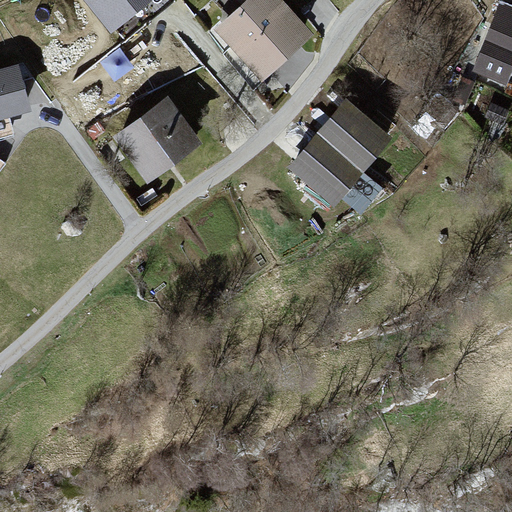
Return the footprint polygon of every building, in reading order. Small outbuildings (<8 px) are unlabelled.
[(85,0),(115,37),(161,0),(85,0)] [(275,0),(239,0),(207,29),(253,81),(306,34),(275,0)] [(511,14),(494,8),(480,53),(511,63),(511,14)] [(11,61),(0,64),(0,113),(24,107),(11,61)] [(159,96),(104,136),(137,182),(193,142),(159,96)] [(339,100),(280,169),(323,206),(382,136),(339,100)] [(511,123),(502,148),(511,151),(511,123)]
